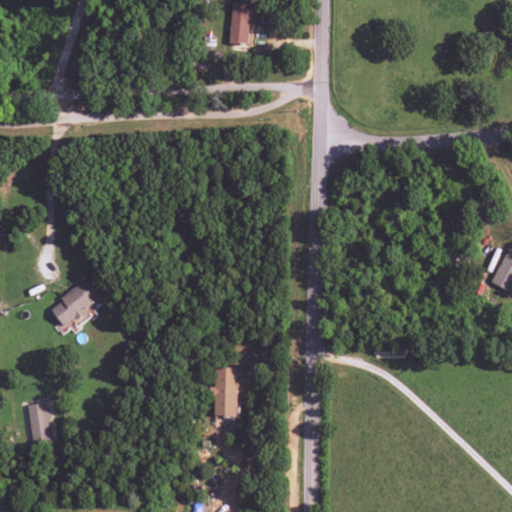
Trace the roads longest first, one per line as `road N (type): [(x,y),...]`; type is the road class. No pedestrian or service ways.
road 1 (tertiary): [(305,511),(318,0)]
road 2 (residential): [(0,126),(238,117),(303,93)]
road 3 (residential): [(303,93),(0,94)]
road 4 (residential): [(317,136),(511,124)]
